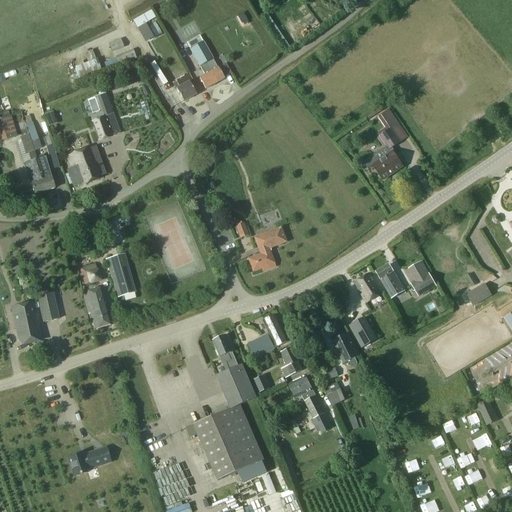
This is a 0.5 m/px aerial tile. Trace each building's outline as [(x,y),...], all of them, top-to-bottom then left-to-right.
[(176,0),(167,0),(164,2),(170,10),(180,4),(176,0)] [(152,11),(133,21),(137,27),(155,17),(152,11)] [(286,50),(291,47),(267,13),(262,16),(286,50)] [(187,43),(205,76),(199,79),(205,90),(224,79),(201,36),(187,43)] [(114,53),(127,48),(122,38),(110,43),(114,53)] [(101,62),(106,60),(101,46),(88,50),(92,61),(76,66),(79,75),(102,67),(101,62)] [(135,49),(116,55),(118,64),(138,58),(135,49)] [(107,70),(119,65),(116,59),(104,64),(107,70)] [(185,76),(173,83),(176,89),(183,102),(196,95),(189,82),(185,76)] [(97,97),(104,116),(91,120),(98,142),(120,133),(106,94),(97,97)] [(50,126),(59,123),(55,111),(46,114),(50,126)] [(364,162),(368,168),(372,166),(383,182),(404,168),(390,150),(407,139),(387,111),(379,117),(386,129),(378,134),(380,137),(379,138),(385,148),(364,162)] [(0,140),(17,136),(12,116),(10,116),(9,112),(0,114),(0,140)] [(28,135),(34,151),(42,149),(33,123),(25,125),(27,130),(28,135)] [(43,180),(41,174),(42,173),(38,160),(37,160),(34,151),(28,135),(20,137),(21,140),(17,141),(24,164),(25,164),(34,195),(44,192),(42,185),(46,184),(45,179),(43,180)] [(53,170),(60,168),(57,156),(52,141),(51,136),(43,138),(45,143),(53,170)] [(80,187),(104,178),(93,147),(68,156),(72,169),(67,171),(74,187),(79,185),(80,187)] [(55,189),(45,157),(38,160),(42,173),(41,174),(43,180),(45,179),(46,184),(42,185),(44,192),(55,189)] [(240,238),(249,235),(244,223),(236,226),(240,238)] [(275,267),(269,249),(286,243),(281,228),(254,238),(260,255),(248,259),(253,272),(262,269),(263,272),(275,267)] [(156,248),(147,252),(150,261),(160,257),(156,248)] [(125,301),(136,299),(123,256),(106,260),(117,297),(123,295),(125,301)] [(85,286),(90,284),(90,285),(102,281),(99,268),(97,269),(96,264),(80,269),(85,286)] [(405,291),(389,265),(376,273),(392,299),(405,291)] [(367,304),(382,295),(370,274),(355,283),(367,304)] [(429,274),(412,284),(419,297),(437,287),(429,274)] [(473,307),(492,296),(485,284),(466,295),(473,307)] [(109,312),(103,292),(84,298),(88,312),(88,314),(91,314),(95,330),(113,325),(109,312)] [(38,298),(41,312),(44,323),(59,320),(57,315),(57,312),(53,295),(38,298)] [(11,307),(12,312),(19,342),(41,337),(36,312),(34,302),(11,307)] [(275,349),(275,348),(289,341),(276,315),(264,321),(270,334),(248,345),(255,359),(275,349)] [(376,340),(364,319),(350,327),(362,348),(376,340)] [(348,361),(351,367),(353,368),(357,366),(358,364),(355,358),(359,356),(348,334),(333,341),(336,347),(344,363),(348,361)] [(227,335),(213,341),(214,341),(224,363),(227,361),(231,369),(240,365),(227,335)] [(286,377),(279,381),(280,383),(274,386),(276,388),(288,383),(286,379),(286,378),(302,371),(298,362),(299,362),(292,347),(283,352),(285,357),(283,358),(287,367),(282,369),(286,377)] [(216,376),(231,409),(193,425),(217,481),(238,472),(262,462),(265,461),(241,406),(256,399),(257,399),(243,365),(216,376)] [(336,368),(324,372),(327,380),(339,376),(336,368)] [(265,376),(254,380),(259,393),(271,388),(265,376)] [(313,391),(306,377),(289,385),(296,398),(313,391)] [(324,389),(332,407),(336,405),(346,401),(341,389),(339,390),(337,383),(336,384),(324,389)] [(307,401),(304,402),(313,420),(316,418),(325,414),(316,396),(307,401)] [(488,402),(478,407),(485,420),(495,416),(488,402)] [(247,407),(243,410),(247,417),(251,416),(247,407)] [(349,417),(355,430),(361,427),(356,414),(349,417)] [(441,434),(432,440),(437,449),(447,444),(441,434)] [(82,451),(66,457),(74,477),(89,472),(88,470),(113,462),(108,446),(83,454),(82,451)] [(446,452),(438,455),(443,466),(451,463),(446,452)] [(421,461),(407,465),(409,473),(423,468),(421,461)] [(267,473),(262,462),(238,472),(243,483),(267,473)] [(460,471),(446,477),(452,489),(465,483),(460,471)] [(415,484),(419,494),(434,489),(431,479),(415,484)] [(462,511),(476,505),(471,496),(458,502),(462,511)] [(423,507),(425,511),(435,511),(442,509),(439,500),(423,507)]
